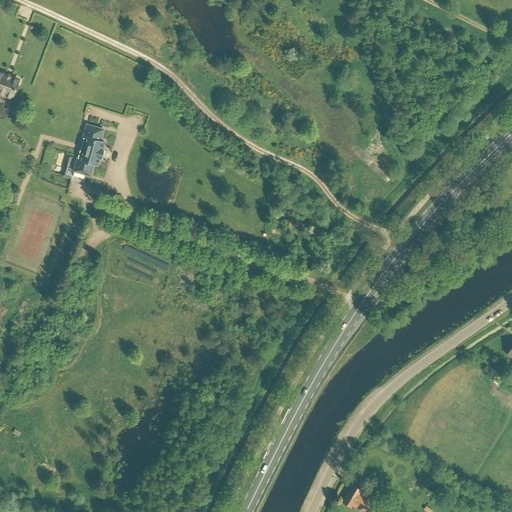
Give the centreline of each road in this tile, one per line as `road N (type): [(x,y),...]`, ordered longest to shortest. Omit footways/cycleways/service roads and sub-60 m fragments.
road 1 (primary): [(246,511),(320,366),(378,279),(511,132)]
road 2 (track): [(401,249),(342,211),(309,173),(239,139),(167,72),(21,0)]
road 3 (unclassified): [(310,511),(373,403),(511,299)]
road 4 (track): [(351,154),(390,187),(403,174),(336,0)]
